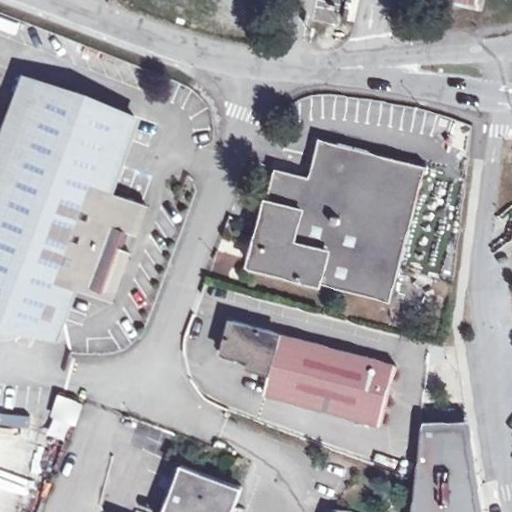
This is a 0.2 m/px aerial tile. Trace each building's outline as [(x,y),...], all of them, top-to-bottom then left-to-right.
[(46,89),(31,82),(0,161),(0,179),(9,183),(46,89)] [(138,125),(46,89),(9,183),(0,206),(0,295),(63,320),(76,290),(115,305),(134,255),(121,250),(126,237),(140,241),(151,211),(112,195),(138,125)] [(389,296),(427,161),(325,130),(315,166),(281,157),(262,216),(251,253),(389,296)] [(0,179),(0,206),(9,183),(0,179)] [(63,320),(0,295),(0,330),(17,337),(55,342),(63,320)] [(393,364),(231,315),(222,347),(250,355),(249,362),(269,369),(264,388),(377,422),(393,364)] [(50,411),(73,418),(79,396),(56,389),(50,411)] [(464,420),(424,420),(422,430),(466,430),(464,420)] [(466,430),(422,430),(411,511),(478,511),(475,489),(466,430)] [(228,511),(239,485),(177,461),(159,511),(228,511)] [(319,511),(329,511),(330,511),(333,511),(347,511),(349,506),(325,497),(319,511)]
